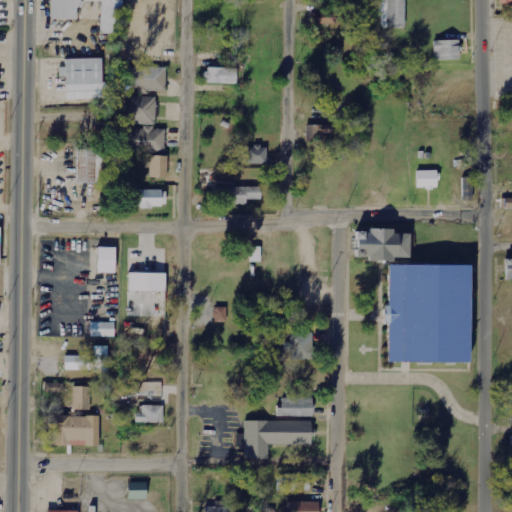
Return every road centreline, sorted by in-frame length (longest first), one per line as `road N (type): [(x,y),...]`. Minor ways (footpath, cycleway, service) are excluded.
road 1 (residential): [(484,511),(478,0)]
road 2 (residential): [(178,511),(183,0)]
road 3 (primary): [(17,511),(21,0)]
road 4 (residential): [(486,217),(181,229),(18,226)]
road 5 (residential): [(337,469),(18,467)]
road 6 (residential): [(336,511),(337,217)]
road 7 (residential): [(284,225),(288,0)]
